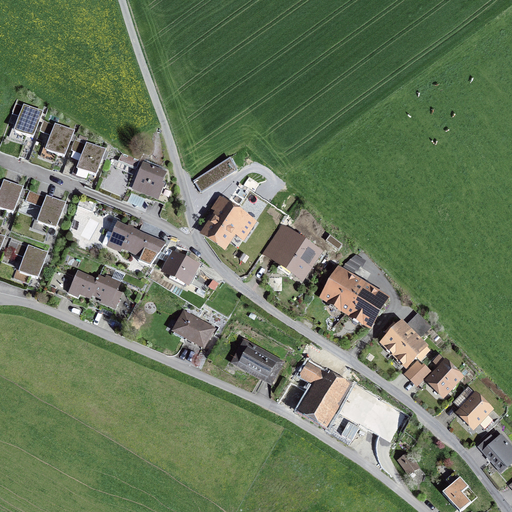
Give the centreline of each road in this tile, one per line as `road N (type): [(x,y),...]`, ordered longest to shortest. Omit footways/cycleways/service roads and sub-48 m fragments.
road 1 (residential): [(0,161),(169,228),(255,299),(421,412),(508,511)]
road 2 (unclassified): [(425,511),(287,414),(42,309),(0,301)]
road 3 (track): [(120,0),(207,256)]
